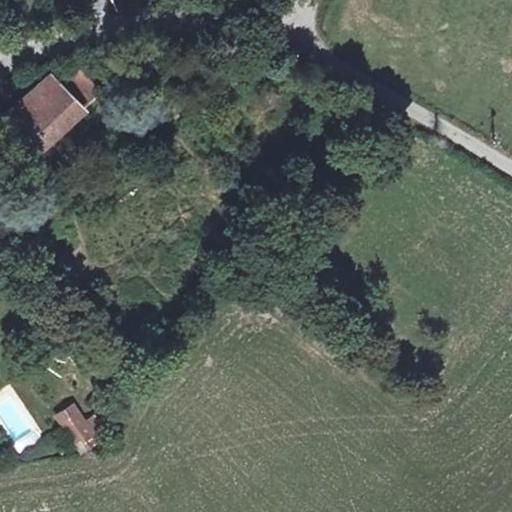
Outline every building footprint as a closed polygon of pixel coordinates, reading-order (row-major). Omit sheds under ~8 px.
[(62,85),(83,107),(99,92),(78,70),(62,85)] [(49,72),(2,118),(35,153),(83,107),(62,85),(49,72)] [(16,152),(11,157),(15,161),(20,156),(16,152)] [(99,345),(109,355),(121,343),(111,333),(99,345)] [(73,405),(57,416),(80,450),(96,439),(73,405)]
